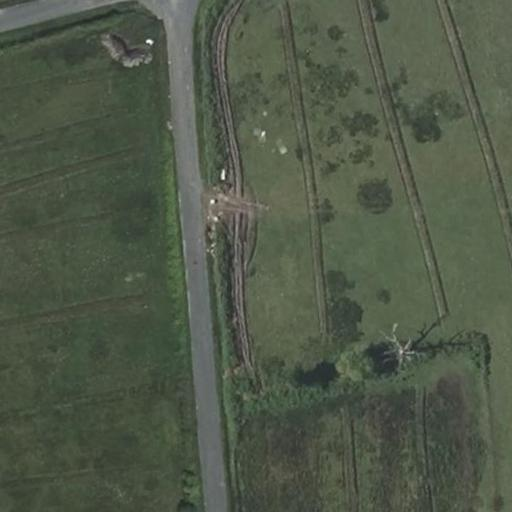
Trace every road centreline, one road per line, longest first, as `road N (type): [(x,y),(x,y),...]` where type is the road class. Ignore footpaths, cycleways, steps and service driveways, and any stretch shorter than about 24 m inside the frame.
road 1 (residential): [(226,511),(184,0)]
road 2 (residential): [(0,38),(136,0)]
